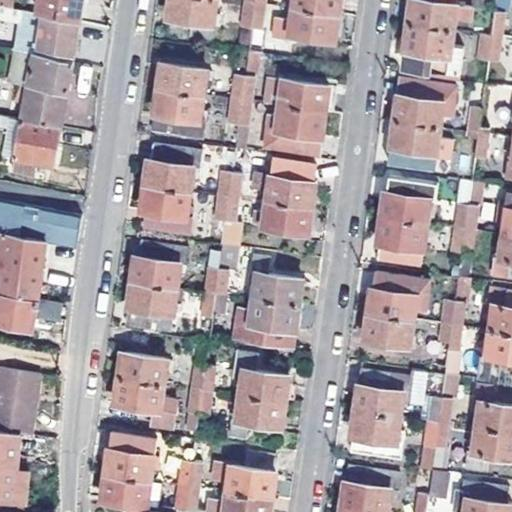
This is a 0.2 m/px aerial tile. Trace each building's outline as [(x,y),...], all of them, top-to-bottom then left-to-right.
[(0,0),(0,6),(15,10),(17,0),(0,0)] [(41,0),(39,15),(45,16),(81,22),(84,0),(41,0)] [(217,0),(170,0),(169,14),(193,17),(191,33),(213,36),(215,19),(216,12),(217,0)] [(296,0),(295,7),(346,14),(347,0),(296,0)] [(413,0),(411,23),(456,29),(457,18),(470,19),(472,3),(457,2),(457,0),(413,0)] [(488,0),(488,8),(497,9),(498,0),(488,0)] [(508,0),(498,0),(497,9),(497,10),(507,12),(508,0)] [(246,6),(243,26),(253,27),(257,2),(250,1),(250,7),(246,6)] [(257,2),(253,27),(263,28),(266,9),(262,9),(262,3),(257,2)] [(15,10),(0,6),(0,18),(20,23),(24,12),(15,10)] [(346,14),(295,7),(294,19),(278,17),(275,37),(293,39),(294,31),(344,38),(347,14),(346,14)] [(488,8),(485,28),(489,29),(489,33),(494,33),(497,10),(497,9),(488,8)] [(507,12),(497,10),(494,33),(500,34),(500,31),(504,31),(507,12)] [(42,31),(40,47),(76,53),(81,22),(45,16),(42,31)] [(456,29),(411,23),(407,46),(410,47),(407,63),(462,70),(466,44),(454,43),(456,29)] [(241,42),(251,44),(253,27),(243,26),(241,42)] [(253,27),(251,44),(250,50),(263,52),(266,29),(263,28),(253,27)] [(38,54),(40,47),(42,31),(29,30),(25,52),(38,54)] [(481,57),(490,58),(491,57),(494,33),(489,33),(488,39),(483,38),(481,57)] [(500,34),(494,33),(491,57),(501,59),(503,40),(499,39),(500,34)] [(25,52),(16,50),(11,79),(18,84),(31,86),(25,121),(63,126),(75,60),(38,54),(25,52)] [(247,74),(249,57),(240,56),(238,73),(247,74)] [(491,57),(490,58),(487,82),(497,83),(501,59),(491,57)] [(163,63),(159,87),(205,93),(207,77),(208,69),(163,63)] [(247,74),(238,73),(235,92),(239,92),(238,98),(243,98),(247,76),(247,74)] [(250,96),(254,96),(257,77),(247,76),(243,98),(250,99),(250,96)] [(400,94),(397,119),(443,126),(454,127),(459,84),(403,76),(400,94)] [(283,95),(282,104),(327,110),(335,110),(338,86),(272,79),(270,93),(283,95)] [(203,109),(205,93),(159,87),(154,128),(204,135),(209,110),(203,109)] [(231,121),(240,122),(243,98),(238,98),(237,101),(234,101),(231,121)] [(240,122),(250,123),(253,105),(249,105),(250,99),(243,98),(240,122)] [(327,110),(282,104),(281,115),(272,114),(267,146),(322,154),(327,110)] [(0,116),(0,128),(10,130),(6,158),(19,159),(17,172),(40,176),(41,164),(57,167),(63,126),(25,121),(0,116)] [(397,119),(393,144),(438,150),(438,154),(444,154),(445,144),(441,143),(443,126),(397,119)] [(240,122),(237,141),(247,142),(250,123),(240,122)] [(469,134),(467,152),(477,154),(480,130),(474,129),(474,135),(469,134)] [(487,131),(480,130),(477,154),(477,155),(487,157),(490,137),(486,137),(487,131)] [(150,159),(146,184),(192,190),(194,177),(200,178),(204,152),(155,145),(153,159),(150,159)] [(236,152),(233,170),(243,171),(246,154),(236,152)] [(467,152),(463,177),(474,179),(477,155),(477,154),(467,152)] [(274,174),(259,172),(257,186),(271,188),(269,200),(314,206),(316,186),(317,181),(315,180),(317,164),(276,158),(274,174)] [(450,164),(449,175),(460,177),(461,165),(450,164)] [(230,195),(233,170),(225,169),(221,190),(225,190),(224,194),(230,195)] [(237,191),(241,191),(243,171),(233,170),(230,195),(236,196),(237,191)] [(387,193),(384,215),(430,222),(432,208),(437,209),(441,185),(392,179),(390,193),(387,193)] [(192,190),(146,184),(143,209),(149,210),(146,226),(192,232),(196,205),(189,204),(192,190)] [(471,202),(473,187),(462,185),(460,201),(471,202)] [(473,186),(473,187),(471,202),(481,204),(484,187),(473,186)] [(217,218),(226,219),(230,195),(224,194),(224,200),(220,199),(217,218)] [(223,242),(232,244),(235,220),(237,221),(239,201),(235,200),(236,196),(230,195),(226,219),(223,242)] [(0,233),(2,234),(2,232),(49,239),(53,208),(0,198),(0,233)] [(310,232),(314,206),(269,200),(267,210),(256,209),(255,215),(262,216),(261,223),(265,223),(265,226),(310,232)] [(471,202),(460,201),(457,221),(462,222),(461,226),(467,226),(471,202)] [(481,204),(471,202),(467,226),(474,228),(475,223),(478,224),(481,204)] [(505,231),(511,232),(511,208),(509,208),(510,206),(504,205),(502,221),(507,221),(505,231)] [(84,213),(53,208),(49,239),(48,241),(79,245),(84,213)] [(430,222),(384,215),(380,244),(383,244),(380,259),(407,263),(409,247),(424,249),(424,251),(430,252),(431,242),(427,241),(430,222)] [(460,232),(455,231),(452,250),(464,252),(467,226),(461,226),(460,232)] [(464,252),(474,253),(477,230),(473,230),(474,228),(467,226),(464,252)] [(499,246),(494,271),(511,274),(511,266),(511,232),(505,231),(503,247),(499,246)] [(0,233),(0,254),(1,254),(0,262),(44,270),(46,253),(48,241),(49,239),(2,232),(2,234),(0,233)] [(133,280),(178,286),(181,271),(187,272),(190,247),(143,240),(141,256),(137,255),(133,280)] [(223,287),(226,288),(232,244),(223,242),(222,251),(220,269),(217,291),(222,292),(223,287)] [(213,250),(211,268),(220,269),(222,251),(213,250)] [(474,253),(464,252),(462,268),(472,270),(474,253)] [(256,297),(301,303),(303,284),(304,277),(270,273),(272,255),(256,253),(252,278),(258,279),(256,297)] [(1,254),(0,254),(0,273),(4,274),(0,290),(0,291),(40,299),(40,297),(43,276),(44,270),(0,262),(1,254)] [(211,291),(217,291),(220,269),(211,268),(208,286),(212,286),(211,291)] [(370,311),(416,317),(418,302),(424,303),(427,277),(379,271),(377,287),(374,286),(370,311)] [(445,295),(448,295),(458,296),(461,274),(448,273),(445,295)] [(470,276),(461,274),(458,296),(457,299),(467,299),(470,276)] [(173,327),(175,309),(176,301),(178,286),(133,280),(127,322),(173,327)] [(492,327),(511,329),(511,291),(492,288),(489,311),(494,312),(492,327)] [(0,290),(0,322),(35,329),(37,314),(62,318),(64,301),(40,297),(40,299),(0,291),(0,290)] [(207,295),(204,315),(214,316),(214,314),(217,291),(211,291),(211,296),(207,295)] [(217,291),(214,314),(223,315),(225,297),(221,296),(222,292),(217,291)] [(448,295),(444,316),(448,317),(448,322),(454,323),(457,299),(458,296),(448,295)] [(241,304),(236,337),(295,345),(301,303),(256,297),(254,307),(241,304)] [(461,320),(464,320),(467,299),(457,299),(454,323),(460,323),(461,320)] [(370,311),(367,336),(408,342),(407,347),(418,348),(419,343),(423,344),(425,330),(414,329),(416,317),(370,311)] [(202,331),(211,332),(214,316),(204,315),(202,331)] [(441,336),(452,338),(454,323),(448,322),(447,327),(443,326),(441,336)] [(451,347),(461,348),(463,328),(460,328),(460,323),(454,323),(452,338),(451,347)] [(511,329),(492,327),(490,343),(484,342),(480,368),(511,372),(511,329)] [(452,338),(441,336),(428,335),(424,359),(448,363),(451,347),(452,338)] [(461,348),(451,347),(448,363),(458,364),(461,348)] [(167,367),(169,360),(169,357),(124,350),(120,376),(166,382),(167,367)] [(245,378),(243,393),(288,398),(295,400),(297,383),(290,382),(291,374),(256,369),(258,353),(238,350),(235,376),(245,378)] [(203,387),(207,364),(198,363),(195,382),(199,382),(198,387),(203,387)] [(210,384),(214,385),(217,365),(207,364),(203,387),(209,388),(210,384)] [(0,366),(0,428),(23,433),(34,435),(43,373),(0,366)] [(417,366),(415,375),(411,401),(429,403),(434,369),(417,366)] [(363,368),(357,408),(403,415),(405,400),(411,401),(415,375),(363,368)] [(447,371),(437,369),(434,395),(444,396),(446,380),(447,371)] [(120,376),(116,401),(156,407),(153,424),(174,427),(177,399),(163,398),(166,382),(120,376)] [(455,381),(446,380),(444,396),(454,397),(455,381)] [(481,409),(479,425),(511,429),(511,404),(493,401),(495,386),(479,384),(476,409),(481,409)] [(197,392),(194,391),(191,412),(200,413),(200,411),(203,387),(198,387),(197,392)] [(200,411),(210,412),(212,395),(209,394),(209,388),(203,387),(200,411)] [(284,425),(288,398),(243,393),(241,408),(234,407),(231,434),(247,437),(250,420),(284,425)] [(444,396),(434,395),(430,418),(435,419),(440,419),(444,396)] [(446,417),(451,418),(454,397),(444,396),(440,419),(446,420),(446,417)] [(401,427),(403,415),(357,408),(353,433),(356,433),(354,449),(403,456),(407,427),(401,427)] [(200,413),(198,430),(207,431),(210,412),(200,411),(200,413)] [(200,413),(191,412),(188,428),(198,430),(200,413)] [(434,424),(430,423),(427,442),(437,443),(440,419),(435,419),(434,424)] [(446,420),(440,419),(437,443),(447,444),(449,427),(445,427),(446,420)] [(511,454),(511,429),(479,425),(476,440),(471,439),(468,464),(484,466),(486,451),(511,454)] [(0,500),(11,501),(16,469),(23,433),(0,428),(0,500)] [(112,432),(106,472),(153,478),(154,468),(156,456),(158,437),(112,432)] [(437,443),(427,442),(424,459),(434,460),(437,443)] [(437,443),(434,460),(433,467),(444,468),(447,444),(437,443)] [(196,444),(194,459),(194,460),(203,461),(205,445),(196,444)] [(229,489),(274,495),(280,455),(248,450),(246,467),(217,463),(215,479),(230,481),(229,489)] [(185,457),(182,477),(185,478),(184,482),(190,483),(194,460),(194,459),(185,457)] [(194,460),(190,483),(196,484),(197,480),(200,481),(203,461),(194,460)] [(350,461),(344,504),(389,510),(391,501),(398,502),(402,470),(350,461)] [(445,493),(448,469),(444,468),(433,467),(433,471),(432,475),(430,491),(445,493)] [(26,470),(16,469),(11,501),(21,502),(26,470)] [(153,478),(106,472),(103,497),(149,504),(150,495),(153,478)] [(423,473),(420,490),(430,491),(432,475),(423,473)] [(479,497),(482,483),(466,480),(464,492),(458,491),(456,509),(467,510),(466,511),(511,511),(511,501),(508,501),(479,497)] [(179,492),(177,508),(187,509),(190,483),(184,482),(183,490),(180,489),(179,492)] [(190,483),(187,509),(196,510),(199,490),(195,490),(196,484),(190,483)] [(510,487),(482,483),(479,497),(508,501),(510,487)] [(209,511),(271,511),(274,495),(229,489),(227,501),(212,500),(209,511)] [(177,508),(179,492),(167,490),(165,506),(177,508)] [(420,490),(417,510),(422,510),(422,511),(427,511),(430,491),(420,490)]
